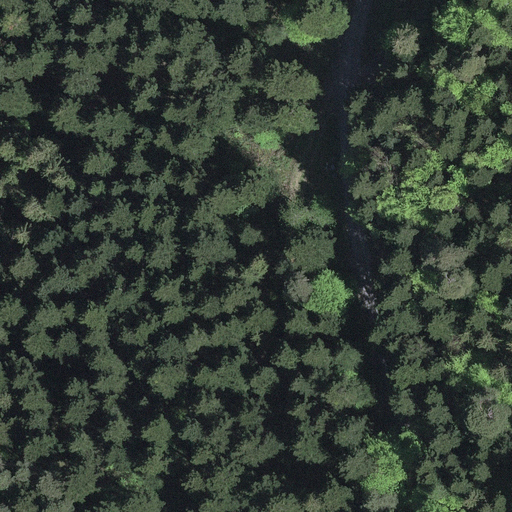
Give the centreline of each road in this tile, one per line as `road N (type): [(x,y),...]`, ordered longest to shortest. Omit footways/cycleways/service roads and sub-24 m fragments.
road 1 (track): [(368,0),(351,92),(347,210),(418,511)]
road 2 (track): [(351,92),(330,102),(322,117),(296,208),(302,446),(317,511)]
road 3 (track): [(351,92),(458,0)]
